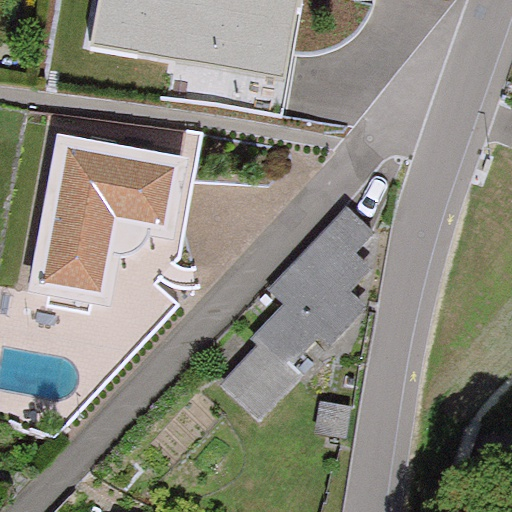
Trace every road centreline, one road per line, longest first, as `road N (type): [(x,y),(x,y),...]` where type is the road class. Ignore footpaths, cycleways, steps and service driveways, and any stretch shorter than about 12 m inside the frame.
road 1 (residential): [(457,103),(413,101),(22,511)]
road 2 (unclassified): [(457,103),(418,243),(369,511)]
